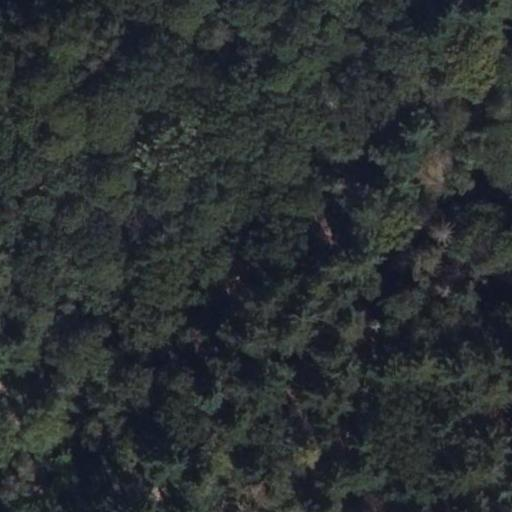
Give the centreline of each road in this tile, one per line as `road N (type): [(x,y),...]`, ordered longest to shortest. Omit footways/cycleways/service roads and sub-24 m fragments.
road 1 (track): [(150,511),(443,0)]
road 2 (track): [(51,511),(0,369)]
